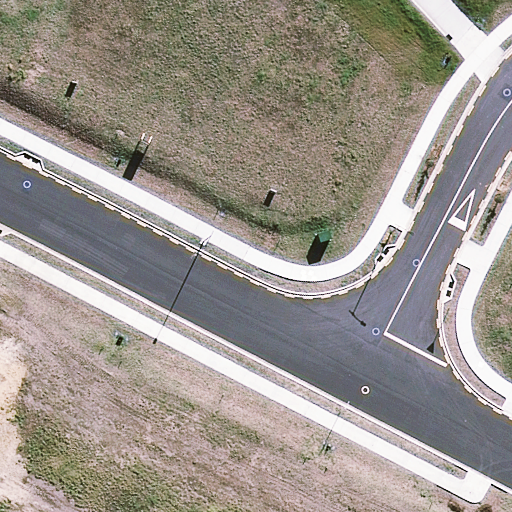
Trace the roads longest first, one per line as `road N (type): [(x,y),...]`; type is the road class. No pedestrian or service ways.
road 1 (residential): [(0,184),(368,375)]
road 2 (residential): [(368,375),(511,100)]
road 3 (residential): [(368,375),(511,452)]
